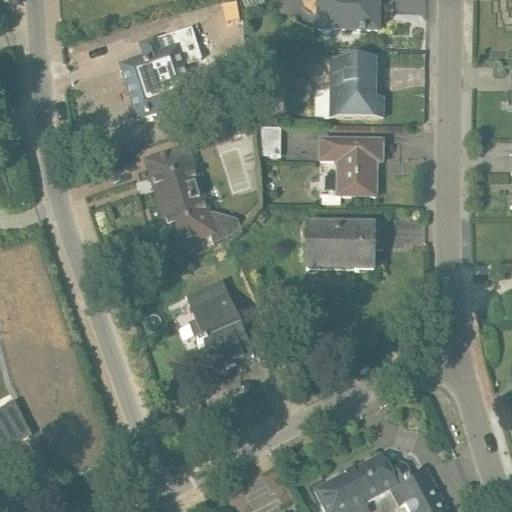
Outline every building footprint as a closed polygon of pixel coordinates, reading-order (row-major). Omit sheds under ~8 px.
[(379,36),(379,0),(315,0),(315,34),(318,34),(322,38),(328,38),(332,34),(379,36)] [(200,63),(190,31),(139,47),(143,59),(117,67),(135,124),(136,125),(195,105),(183,69),(200,63)] [(376,63),(329,63),(328,121),(383,123),(383,101),(375,101),(376,63)] [(247,122),(203,136),(207,149),(252,134),(247,122)] [(280,131),(254,130),(257,159),(279,159),(280,131)] [(328,199),(319,199),(319,200),(321,200),(321,209),(339,209),(339,202),(376,202),(377,168),(383,167),(383,144),(318,142),(317,166),(335,167),(334,196),(328,196),(328,199)] [(189,148),(141,163),(170,253),(209,241),(213,250),(233,243),(231,238),(238,236),(238,229),(236,223),(214,216),(210,217),(189,148)] [(305,225),(304,273),(372,273),(373,252),(380,252),(381,229),(354,228),(353,224),(343,224),(343,227),(305,225)] [(252,359),(220,285),(185,301),(194,324),(188,327),(196,347),(198,350),(202,348),(214,375),(234,366),(232,361),(237,359),(239,363),(250,359),(251,360),(252,359)] [(0,410),(0,454),(30,439),(12,405),(0,410)] [(380,457),(312,494),(321,511),(366,511),(364,508),(389,494),(398,511),(403,508),(405,511),(445,511),(424,473),(410,480),(403,469),(389,464),(385,466),(380,457)]
